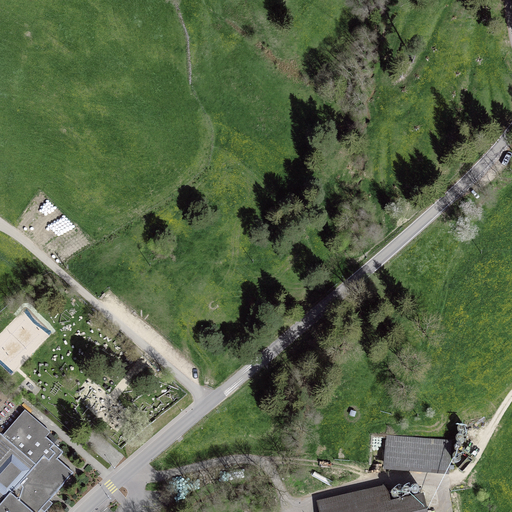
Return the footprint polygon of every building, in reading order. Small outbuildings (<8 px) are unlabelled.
[(60,441),(50,432),(46,437),(24,418),(6,439),(0,433),(0,511),(39,511),(41,510),(42,511),(45,511),(52,504),(49,501),(63,484),(69,490),(77,481),(71,475),(73,473),(57,459),(63,452),(55,446),(60,441)] [(393,450),(391,468),(438,473),(440,455),(393,450)] [(408,489),(406,488),(403,489),(402,492),(402,494),(405,496),(407,496),(410,494),(410,491),(408,489)] [(320,505),(321,511),(424,511),(421,495),(388,503),(385,489),(320,505)] [(393,491),(391,494),(391,497),(394,499),(398,498),(399,495),(399,492),(396,490),(393,491)]
